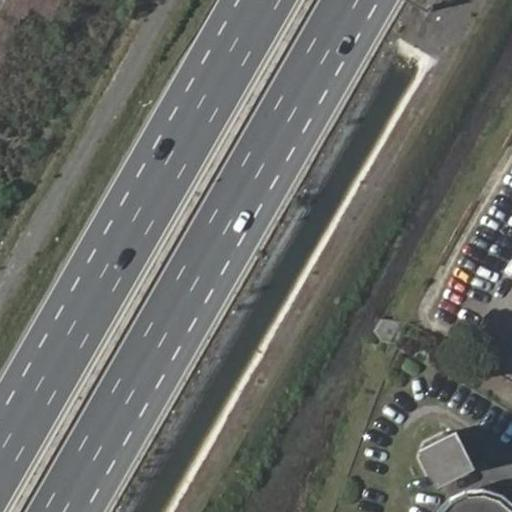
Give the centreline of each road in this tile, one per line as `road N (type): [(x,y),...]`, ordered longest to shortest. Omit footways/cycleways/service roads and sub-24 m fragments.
road 1 (motorway): [(54,511),(347,0)]
road 2 (motorway): [(268,0),(0,470)]
